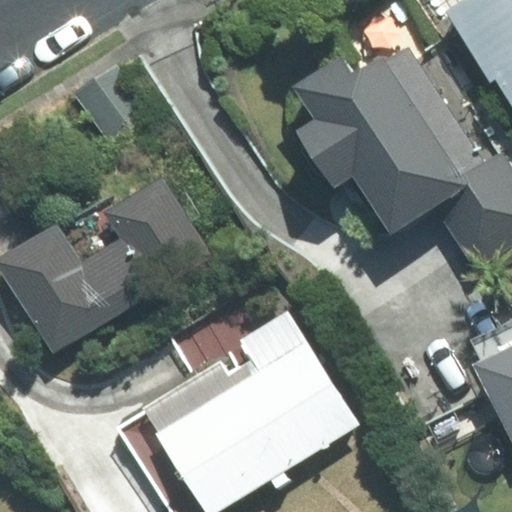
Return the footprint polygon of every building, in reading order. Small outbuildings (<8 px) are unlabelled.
[(496,0),(460,0),(442,12),(511,119),(511,0),(505,0),(499,5),(496,0)] [(477,166),(403,53),(354,85),(340,63),(291,95),(314,131),(283,151),(321,209),(349,190),(390,253),(432,226),(470,283),(511,256),(511,173),(498,152),(477,166)] [(0,278),(49,359),(209,262),(159,178),(97,215),(115,244),(77,267),(56,233),(0,266),(0,278)] [(226,511),(353,435),(282,317),(109,422),(163,511),(183,511),(189,509),(191,511),(226,511)] [(511,343),(467,364),(511,459),(511,343)]
